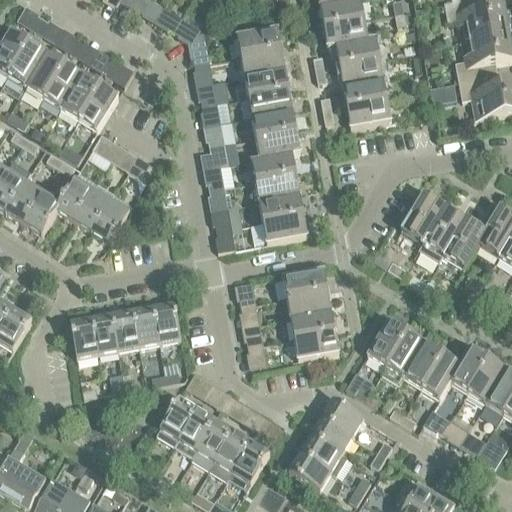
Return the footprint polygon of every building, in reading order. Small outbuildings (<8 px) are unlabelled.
[(222,0),(197,0),(215,11),(222,0)] [(316,0),(319,15),(359,8),(357,0),(316,0)] [(449,0),(451,9),(477,5),(486,4),(485,0),(449,0)] [(132,15),(138,18),(145,5),(140,2),(132,15)] [(151,8),(145,5),(138,18),(143,21),(151,8)] [(462,33),(464,47),(508,39),(503,12),(479,17),(477,5),(451,9),(443,11),(446,30),(456,29),(457,34),(462,33)] [(319,15),(323,36),(362,28),(359,8),(319,15)] [(391,9),(393,23),(402,21),(399,8),(391,9)] [(404,33),(402,21),(393,23),(395,34),(404,33)] [(28,36),(34,39),(41,27),(36,23),(28,36)] [(167,37),(173,40),(181,27),(176,23),(167,37)] [(47,30),(41,27),(34,39),(39,43),(47,30)] [(186,30),(181,27),(173,40),(178,43),(186,30)] [(327,57),(334,55),(366,49),(366,48),(362,28),(323,36),(327,57)] [(236,45),(239,64),(280,57),(276,37),(236,45)] [(412,38),(401,40),(403,49),(414,47),(412,38)] [(0,53),(0,81),(6,85),(27,50),(9,39),(0,53)] [(453,71),(456,90),(491,83),(489,73),(511,68),(511,63),(508,39),(464,47),(467,63),(462,63),(463,69),(453,71)] [(64,58),(69,61),(77,48),(71,45),(64,58)] [(334,55),(337,75),(378,67),(374,46),(366,48),(366,49),(334,55)] [(82,52),(77,48),(69,61),(75,64),(82,52)] [(6,85),(23,96),(45,61),(27,50),(6,85)] [(413,52),(403,53),(404,61),(415,59),(413,52)] [(239,64),(243,85),(284,77),(280,57),(239,64)] [(23,96),(41,107),(62,72),(45,61),(23,96)] [(208,64),(193,67),(194,73),(209,70),(208,64)] [(108,66),(100,79),(105,82),(113,69),(108,66)] [(312,68),(314,79),(323,77),(321,66),(312,68)] [(337,75),(341,95),(381,88),(378,67),(337,75)] [(113,69),(105,82),(111,85),(119,72),(113,69)] [(209,70),(194,73),(195,78),(210,76),(209,70)] [(41,107),(59,118),(80,83),(62,72),(41,107)] [(195,78),(193,79),(196,95),(213,91),(210,76),(195,78)] [(243,85),(247,105),(288,98),(284,77),(243,85)] [(325,90),(323,77),(314,79),(316,91),(325,90)] [(59,118),(77,128),(98,93),(80,83),(59,118)] [(511,92),(493,96),(491,83),(456,90),(460,108),(470,106),(471,113),(476,112),(478,127),(511,120),(511,92)] [(341,95),(345,116),(385,108),(381,88),(341,95)] [(213,91),(196,95),(198,108),(199,108),(214,105),(215,105),(213,91)] [(453,91),(430,96),(433,111),(456,107),(453,91)] [(117,105),(98,93),(77,128),(96,140),(117,105)] [(247,105),(251,125),(291,117),(288,98),(247,105)] [(215,105),(201,107),(202,113),(216,111),(215,105)] [(319,108),(322,120),(330,118),(328,106),(319,108)] [(389,131),(385,108),(345,116),(349,138),(389,131)] [(216,111),(202,113),(203,120),(218,118),(216,111)] [(251,125),(255,146),(295,138),(291,117),(251,125)] [(333,131),(330,118),(322,120),(324,132),(333,131)] [(34,135),(30,142),(41,148),(45,141),(34,135)] [(255,146),(259,168),(291,162),(291,163),(300,162),(295,138),(255,146)] [(15,139),(11,146),(22,152),(26,145),(15,139)] [(26,145),(22,152),(34,160),(38,153),(26,145)] [(223,145),(208,148),(209,154),(224,151),(223,145)] [(104,165),(110,169),(120,155),(113,151),(104,165)] [(224,151),(209,154),(211,160),(225,157),(224,151)] [(124,157),(120,155),(110,169),(115,172),(124,157)] [(211,160),(199,162),(202,178),(219,175),(228,174),(225,157),(211,160)] [(51,160),(46,167),(57,174),(61,167),(51,160)] [(251,170),(255,190),(295,183),(291,163),(291,162),(259,168),(251,170)] [(61,167),(57,174),(70,182),(74,175),(61,167)] [(146,191),(155,176),(149,173),(140,187),(146,191)] [(219,175),(202,178),(205,192),(208,192),(212,191),(222,189),(219,175)] [(0,187),(0,218),(4,221),(23,190),(5,179),(0,187)] [(55,219),(72,230),(96,192),(77,180),(58,212),(54,218),(55,219)] [(255,190),(258,211),(299,203),(295,183),(255,190)] [(212,191),(208,192),(209,198),(224,195),(223,189),(222,189),(212,191)] [(4,221),(21,232),(41,201),(23,190),(4,221)] [(91,241),(110,210),(114,203),(96,192),(72,230),(91,241)] [(224,195),(209,198),(210,203),(225,200),(224,195)] [(210,203),(206,204),(209,219),(227,216),(225,200),(210,203)] [(40,243),(55,219),(54,218),(58,212),(41,201),(21,232),(40,243)] [(114,203),(110,210),(91,241),(108,252),(132,214),(114,203)] [(258,211),(262,231),(302,224),(299,203),(258,211)] [(402,240),(423,252),(445,216),(424,203),(402,240)] [(227,216),(209,219),(212,233),(214,233),(230,230),(227,216)] [(440,271),(444,265),(466,229),(445,216),(423,252),(419,259),(440,271)] [(479,254),(498,266),(511,242),(511,223),(499,216),(485,240),(486,240),(479,254)] [(306,245),(302,224),(262,231),(266,252),(306,245)] [(464,277),(479,254),(486,240),(485,240),(466,229),(444,265),(464,277)] [(230,230),(214,233),(215,240),(232,237),(230,230)] [(216,245),(214,245),(217,256),(217,260),(235,257),(232,237),(215,240),(216,245)] [(511,242),(498,266),(511,274),(511,242)] [(389,278),(402,286),(407,279),(378,262),(373,269),(389,278)] [(282,285),(286,306),(326,298),(322,278),(282,285)] [(410,290),(423,299),(427,291),(414,283),(410,290)] [(477,299),(482,292),(468,284),(464,291),(477,299)] [(443,311),(448,304),(434,295),(430,303),(443,311)] [(498,312),(503,304),(489,296),(485,304),(498,312)] [(286,306),(290,326),(330,319),(326,298),(286,306)] [(239,307),(240,314),(255,311),(254,304),(239,307)] [(0,334),(11,317),(0,310),(0,334)] [(256,317),(255,311),(240,314),(241,320),(256,317)] [(174,312),(153,316),(160,353),(181,349),(174,312)] [(153,316),(132,320),(139,357),(160,353),(153,316)] [(29,328),(11,317),(0,334),(0,353),(10,360),(29,328)] [(290,326),(293,347),(333,339),(330,319),(290,326)] [(132,320),(112,324),(119,360),(139,357),(132,320)] [(112,324),(91,328),(98,364),(119,360),(112,324)] [(77,368),(98,364),(91,328),(70,332),(77,368)] [(366,364),(385,376),(406,340),(388,329),(366,364)] [(337,360),(333,339),(293,347),(297,368),(337,360)] [(396,396),(402,386),(424,351),(406,340),(385,376),(378,386),(396,396)] [(246,348),(248,355),(263,352),(262,345),(246,348)] [(402,386),(420,397),(442,362),(424,351),(402,386)] [(264,358),(263,352),(248,355),(249,361),(264,358)] [(448,390),(449,391),(466,401),(488,367),(469,355),(458,372),(459,373),(448,390)] [(438,408),(449,391),(448,390),(459,373),(458,372),(442,362),(420,397),(438,408)] [(466,401),(484,412),(505,377),(488,367),(466,401)] [(484,412),(501,423),(511,405),(511,381),(505,377),(484,412)] [(178,379),(165,382),(167,391),(179,388),(178,379)] [(153,393),(167,391),(165,382),(151,384),(153,393)] [(191,399),(200,385),(194,382),(185,396),(191,399)] [(137,386),(124,389),(126,398),(139,396),(137,386)] [(112,401),(126,398),(124,389),(110,392),(112,401)] [(84,406),(97,403),(95,394),(82,397),(84,406)] [(354,403),(364,409),(369,401),(359,395),(354,403)] [(216,415),(221,418),(230,403),(224,400),(216,415)] [(380,408),(369,401),(364,409),(375,416),(380,408)] [(236,407),(230,403),(221,418),(227,422),(236,407)] [(511,405),(501,423),(511,429),(511,405)] [(157,443),(175,454),(197,418),(179,407),(157,443)] [(331,409),(320,427),(351,446),(362,427),(331,409)] [(390,424),(400,430),(404,423),(394,417),(390,424)] [(437,437),(442,441),(450,428),(432,417),(423,432),(435,440),(437,437)] [(175,454),(192,464),(215,428),(197,418),(175,454)] [(251,436),(257,440),(266,425),(260,422),(251,436)] [(416,430),(404,423),(400,430),(411,437),(416,430)] [(272,429),(266,425),(257,440),(263,443),(272,429)] [(320,427),(309,444),(340,463),(351,446),(320,427)] [(191,466),(209,478),(233,439),(215,428),(192,464),(191,466)] [(456,432),(450,428),(442,441),(448,444),(456,432)] [(24,438),(0,477),(0,500),(19,511),(30,511),(45,489),(17,472),(34,444),(24,438)] [(485,450),(477,462),(476,465),(494,476),(510,450),(492,438),(485,450)] [(227,488),(228,486),(250,450),(233,439),(209,478),(227,488)] [(309,444),(299,462),(329,481),(340,463),(309,444)] [(472,460),(477,462),(485,450),(480,447),(472,460)] [(383,449),(376,461),(384,466),(391,454),(383,449)] [(268,461),(250,450),(228,486),(246,497),(268,461)] [(377,477),(384,466),(376,461),(369,473),(377,477)] [(318,499),(329,481),(299,462),(287,481),(318,499)] [(76,468),(70,477),(80,484),(86,474),(76,468)] [(84,479),(77,491),(87,496),(93,485),(84,479)] [(362,484),(355,496),(363,501),(370,489),(362,484)] [(198,504),(224,509),(227,491),(201,486),(198,504)] [(37,511),(63,511),(70,501),(51,490),(37,511)] [(447,511),(417,494),(405,511),(447,511)] [(116,496),(111,504),(124,511),(128,504),(116,496)] [(354,511),(356,511),(363,501),(355,496),(348,508),(354,511)] [(88,511),(70,501),(63,511),(88,511)]
